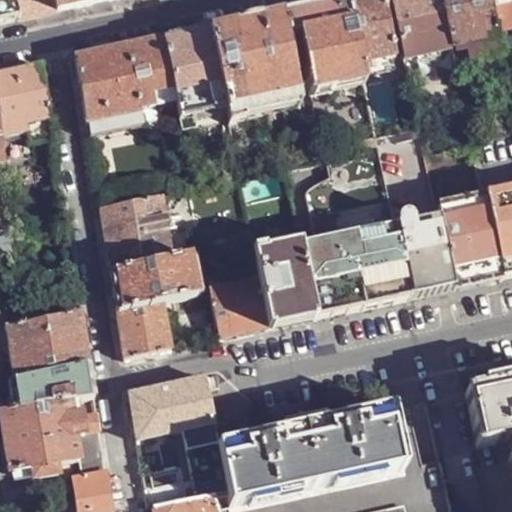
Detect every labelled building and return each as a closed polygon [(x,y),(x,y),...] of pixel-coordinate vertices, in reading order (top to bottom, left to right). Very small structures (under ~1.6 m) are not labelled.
[(0,0),(0,26),(20,22),(13,0),(0,0)] [(13,0),(20,22),(57,14),(52,0),(13,0)] [(52,0),(57,14),(116,1),(116,0),(52,0)] [(350,0),(345,1),(359,65),(395,57),(383,0),(350,0)] [(404,61),(391,0),(383,0),(395,57),(398,71),(406,70),(404,61)] [(452,50),(441,0),(391,0),(404,61),(452,50)] [(441,0),(452,50),(497,41),(488,0),(441,0)] [(511,0),(488,0),(497,41),(501,55),(502,60),(511,57),(511,0)] [(359,65),(345,1),(291,13),(297,37),(309,97),(334,91),(331,78),(360,71),(359,65)] [(297,37),(291,13),(279,15),(284,40),(286,40),(297,37)] [(226,114),(228,121),(234,119),(243,118),(240,103),(297,91),(286,40),(284,40),(279,15),(209,30),(226,114)] [(226,114),(209,30),(163,41),(174,93),(177,104),(181,125),(226,114)] [(309,97),(297,37),(286,40),(297,91),(300,106),(302,116),(313,113),(309,97)] [(174,93),(163,41),(76,60),(86,127),(141,114),(141,112),(138,101),(152,98),(174,93)] [(452,50),(455,65),(501,55),(497,41),(452,50)] [(398,71),(395,57),(359,65),(360,71),(361,73),(375,70),(376,76),(398,71)] [(0,140),(26,135),(25,127),(50,122),(41,67),(0,76),(0,140)] [(334,91),(363,84),(361,73),(360,71),(331,78),(334,91)] [(243,118),(300,106),(297,91),(240,103),(243,118)] [(152,98),(154,109),(177,104),(174,93),(152,98)] [(138,101),(141,112),(154,109),(152,98),(138,101)] [(141,114),(86,127),(88,140),(144,127),(141,114)] [(228,121),(226,114),(181,125),(182,132),(228,122),(228,121)] [(28,148),(53,142),(50,122),(25,127),(26,135),(28,148)] [(374,139),(419,129),(418,127),(374,137),(374,139)] [(393,228),(394,230),(438,220),(437,218),(436,207),(432,193),(431,184),(419,129),(374,139),(377,150),(393,228)] [(332,189),(326,161),(324,162),(284,171),(289,199),(332,189)] [(234,182),(240,180),(237,167),(223,170),(226,183),(234,182)] [(511,191),(483,197),(498,268),(499,270),(500,281),(508,279),(511,277),(511,191)] [(227,196),(229,208),(239,206),(236,193),(227,196)] [(165,218),(162,197),(99,212),(108,265),(170,251),(167,230),(165,218)] [(499,270),(498,268),(483,197),(436,207),(437,218),(438,220),(442,237),(445,252),(451,281),(499,270)] [(0,202),(0,231),(11,229),(6,202),(0,202)] [(315,243),(358,234),(353,215),(335,219),(333,213),(310,218),(315,243)] [(169,217),(171,229),(183,227),(180,216),(169,217)] [(442,237),(438,220),(394,230),(409,301),(453,291),(451,281),(445,252),(442,237)] [(358,234),(315,243),(300,247),(315,321),(332,317),(409,301),(394,230),(393,228),(358,234)] [(0,261),(15,259),(11,229),(0,231),(0,261)] [(299,243),(298,238),(248,248),(249,254),(299,243)] [(266,331),(315,321),(300,247),(299,243),(249,254),(250,258),(254,275),(256,283),(266,331)] [(110,276),(116,315),(169,303),(196,298),(187,258),(110,276)] [(254,275),(250,258),(245,259),(247,266),(243,266),(246,277),(254,275)] [(453,291),(500,281),(499,270),(451,281),(453,291)] [(219,341),(266,331),(256,283),(210,293),(210,294),(219,341)] [(123,362),(171,352),(164,320),(171,318),(169,303),(116,315),(123,362)] [(14,383),(88,367),(87,354),(81,315),(6,331),(7,336),(14,383)] [(13,407),(14,413),(69,404),(94,400),(88,367),(14,383),(9,384),(13,407)] [(206,380),(209,392),(220,389),(218,378),(206,380)] [(189,432),(200,482),(225,476),(218,447),(203,381),(167,389),(165,390),(129,398),(136,443),(167,437),(180,434),(189,432)] [(511,385),(464,396),(476,450),(508,443),(511,459),(511,464),(511,385)] [(0,414),(10,475),(31,472),(56,468),(78,464),(71,419),(69,404),(14,413),(9,413),(4,414),(0,414)] [(388,411),(401,472),(405,470),(391,410),(388,411)] [(280,434),(218,447),(225,476),(229,494),(227,495),(231,508),(401,472),(388,411),(329,423),(280,434)] [(80,480),(106,474),(99,433),(97,416),(81,420),(80,417),(71,419),(78,464),(80,480)] [(180,434),(167,437),(169,449),(183,445),(180,434)] [(218,511),(393,511),(403,510),(446,500),(438,464),(422,467),(405,470),(401,472),(231,508),(218,511)] [(56,468),(31,472),(32,481),(57,477),(56,468)] [(111,511),(106,474),(80,480),(74,481),(72,483),(74,494),(76,511),(111,511)] [(76,511),(74,494),(61,497),(63,510),(52,511),(76,511)] [(195,501),(152,509),(152,511),(218,511),(214,497),(195,501)] [(403,510),(403,511),(448,511),(446,500),(403,510)]
